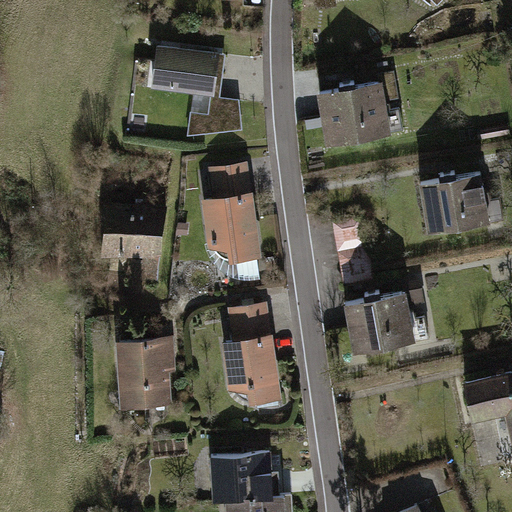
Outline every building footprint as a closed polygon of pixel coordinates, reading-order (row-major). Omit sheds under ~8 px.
[(230,46),(171,38),(165,80),(225,88),(221,109),(204,106),(200,131),(256,124),(254,96),(232,91),(235,54),(230,52),(230,46)] [(395,78),(330,87),(338,140),(403,131),(395,78)] [(277,272),(276,257),(259,156),(222,162),(227,193),(215,195),(220,227),(219,245),(225,262),(240,275),(258,276),(277,272)] [(495,167),(432,177),(440,226),(511,215),(511,193),(499,195),(495,167)] [(181,202),(125,194),(117,251),(124,252),(121,273),(170,280),(181,202)] [(375,210),(344,216),(356,278),(387,272),(375,210)] [(432,271),(356,287),(369,348),(428,336),(421,303),(438,300),(432,271)] [(242,335),(233,336),(241,388),(260,386),(262,400),(293,396),(279,297),(237,303),(242,335)] [(190,334),(129,336),(131,404),(184,402),(183,369),(191,368),(190,334)] [(511,370),(476,378),(485,417),(511,411),(511,370)] [(282,449),(224,451),(225,495),(236,495),(236,511),(299,511),(299,491),(284,491),(282,449)] [(434,511),(430,500),(398,511),(449,511),(450,511),(446,511),(434,511)]
